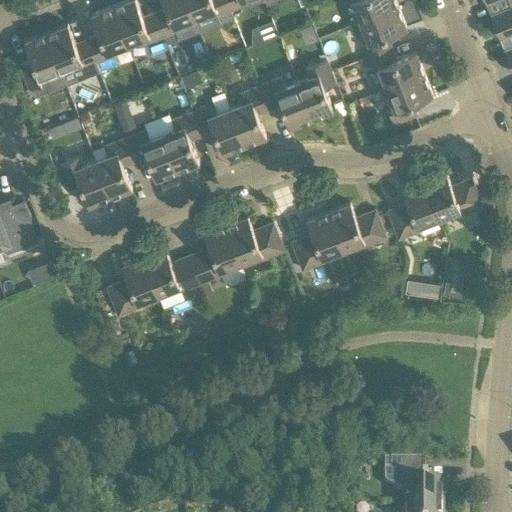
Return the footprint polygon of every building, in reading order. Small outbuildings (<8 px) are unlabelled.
[(151,41),(163,36),(154,13),(143,17),(135,0),(129,0),(113,6),(128,45),(149,36),(151,41)] [(162,0),(166,8),(154,13),(163,36),(176,32),(174,27),(195,18),(187,0),(162,0)] [(230,10),(226,0),(187,0),(195,18),(216,10),(218,15),(230,10)] [(226,0),(230,10),(243,5),(244,8),(263,0),(226,0)] [(346,0),(347,2),(352,0),(360,21),(398,6),(395,0),(346,0)] [(99,35),(87,39),(96,63),(109,58),(107,53),(128,45),(113,6),(91,15),(99,35)] [(368,57),(392,48),(387,36),(407,28),(398,6),(360,21),(368,42),(363,44),(368,57)] [(511,34),(511,6),(510,7),(490,15),(500,40),(511,34)] [(255,41),(279,36),(276,20),(252,26),(255,41)] [(68,24),(46,33),(61,71),(82,62),(84,68),(96,63),(87,39),(75,44),(68,24)] [(40,79),(61,71),(46,33),(24,41),(32,61),(20,65),(29,89),(42,84),(40,79)] [(396,59),(392,48),(368,57),(373,69),(378,67),(387,88),(425,73),(416,52),(396,59)] [(297,81),(312,119),(334,110),(325,88),(336,83),(327,59),(306,67),(309,76),(297,81)] [(197,69),(179,76),(184,88),(202,81),(197,69)] [(425,73),(387,88),(395,109),(390,111),(394,124),(418,115),(414,103),(433,95),(425,73)] [(260,85),(269,110),(281,105),(290,128),(312,119),(297,81),(284,86),(281,77),(260,85)] [(258,114),(269,110),(260,85),(239,94),(242,102),(230,107),(245,145),(267,137),(258,114)] [(112,102),(116,113),(129,108),(125,97),(112,102)] [(193,111),(202,136),(214,131),(223,154),(245,145),(230,107),(217,112),(214,103),(193,111)] [(175,128),(163,133),(177,171),(199,163),(191,140),(202,136),(193,111),(172,120),(175,128)] [(79,116),(82,125),(84,124),(92,121),(93,121),(90,112),(89,113),(88,112),(79,116)] [(126,138),(135,162),(147,157),(155,180),(177,171),(163,133),(150,138),(147,129),(126,138)] [(95,159),(108,193),(110,198),(132,189),(123,166),(135,162),(126,138),(105,146),(108,154),(95,159)] [(63,152),(54,156),(58,164),(59,164),(66,161),(63,152)] [(110,198),(108,193),(95,159),(83,164),(80,156),(66,161),(59,164),(68,188),(80,184),(88,206),(110,198)] [(424,180),(429,193),(439,218),(460,210),(461,214),(483,206),(473,178),(452,186),(446,172),(424,180)] [(439,218),(429,193),(424,180),(402,189),(410,208),(403,211),(401,205),(388,210),(399,239),(420,231),(418,226),(439,218)] [(366,246),(387,238),(376,209),(363,214),(365,220),(358,222),(351,203),(329,211),(343,249),(364,241),(366,246)] [(0,245),(7,253),(23,247),(7,206),(0,209),(0,245)] [(322,257),(343,249),(329,211),(307,220),(314,239),(307,242),(305,236),(292,242),(303,270),(324,262),(322,257)] [(226,224),(241,263),(262,255),(263,259),(285,251),(274,222),(260,227),(263,233),(256,236),(248,216),(226,224)] [(202,250),(190,255),(202,283),(222,275),(220,271),(241,263),(226,224),(204,233),(211,253),(205,255),(202,250)] [(181,291),(202,283),(190,255),(178,259),(180,265),(173,268),(166,248),(144,257),(159,295),(179,287),(181,291)] [(449,255),(443,290),(459,292),(465,257),(449,255)] [(138,303),(159,295),(144,257),(122,265),(129,284),(122,287),(120,282),(107,287),(118,316),(140,307),(138,303)] [(52,261),(46,264),(51,278),(58,275),(52,261)] [(408,281),(406,294),(415,295),(417,282),(408,281)] [(204,290),(204,289),(202,283),(194,286),(197,293),(204,290)] [(420,459),(384,459),(384,482),(404,493),(404,505),(444,505),(444,496),(446,496),(446,481),(420,482),(420,459)]
